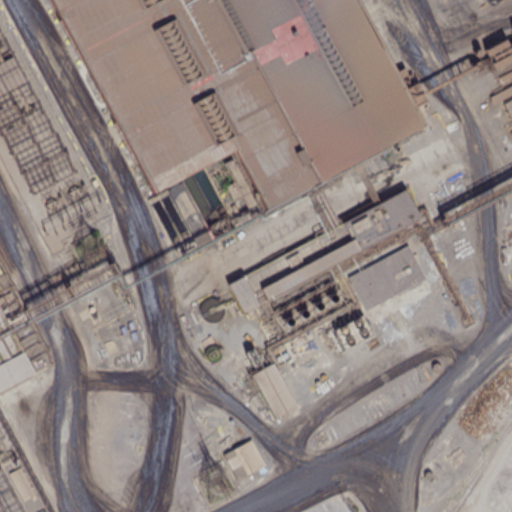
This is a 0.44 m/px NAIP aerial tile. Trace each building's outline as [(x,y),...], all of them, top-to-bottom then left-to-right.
[(49,0),(153,191),(232,148),(263,207),(418,125),(352,0),(49,0)] [(511,121),(511,99),(503,103),(511,121)] [(341,223),(406,189),(421,218),(356,252),(349,240),(341,223)] [(226,283),(241,312),(258,303),(266,299),(260,286),(349,240),(341,223),(226,283)] [(349,240),(356,252),(266,299),(260,286),(349,240)] [(347,275),(406,245),(423,278),(363,308),(347,275)] [(0,311),(32,371),(0,388),(0,311)] [(372,334),(362,314),(333,329),(343,349),(372,334)] [(250,372),(271,361),(294,404),(273,416),(250,372)] [(222,453),(251,438),(263,463),(234,477),(222,453)]
